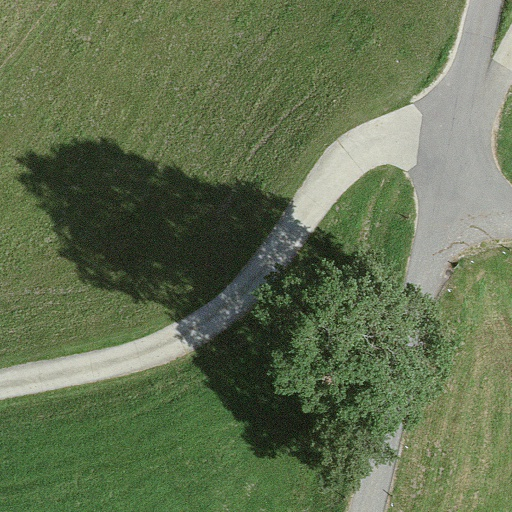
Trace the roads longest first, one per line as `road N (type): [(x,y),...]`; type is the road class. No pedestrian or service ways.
road 1 (track): [(0,385),(106,366),(187,333),(243,293),(332,175),(358,156),(383,145),(448,151)]
road 2 (unclassified): [(485,0),(365,511)]
road 3 (track): [(511,46),(448,151)]
